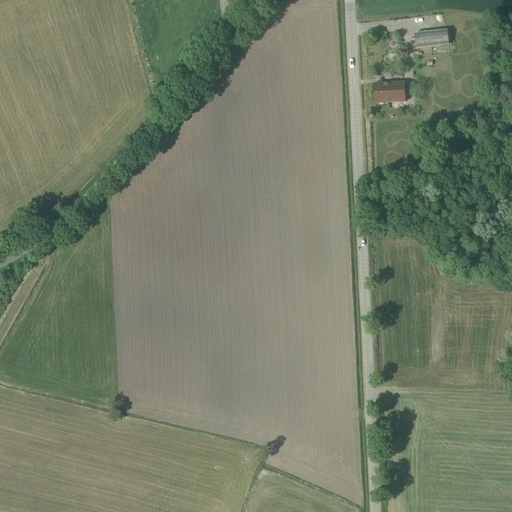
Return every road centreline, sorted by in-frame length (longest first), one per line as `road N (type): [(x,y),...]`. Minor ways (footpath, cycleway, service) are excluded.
road 1 (tertiary): [(375,511),(349,0)]
road 2 (unclassified): [(0,269),(62,228),(264,0)]
road 3 (track): [(511,393),(369,391)]
